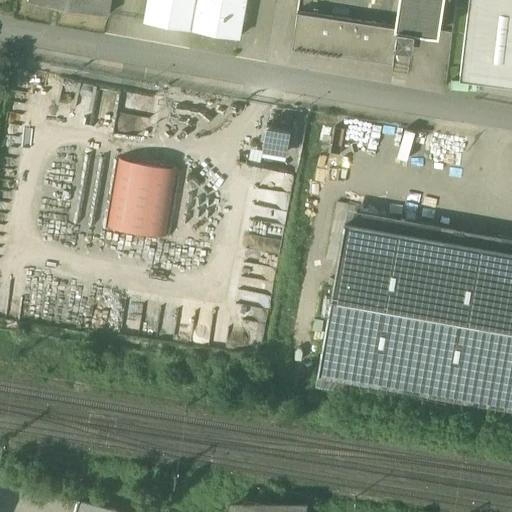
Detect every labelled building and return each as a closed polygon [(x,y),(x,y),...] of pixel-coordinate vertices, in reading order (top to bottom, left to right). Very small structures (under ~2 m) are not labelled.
[(111,0),(30,0),(30,3),(109,16),(111,0)] [(246,0),(148,0),(145,20),(240,37),(246,0)] [(299,0),(293,44),(393,59),(395,44),(413,47),(416,29),(439,33),(443,0),(299,0)] [(511,84),(511,0),(469,0),(460,78),(511,84)] [(292,130),(269,125),(264,150),(287,155),(292,130)] [(178,168),(118,158),(106,227),(167,237),(178,168)] [(192,175),(182,174),(178,198),(188,199),(192,175)] [(511,251),(345,222),(318,374),(511,408),(511,251)] [(78,511),(126,511),(82,500),(78,511)] [(238,501),(235,511),(309,511),(311,508),(238,501)]
